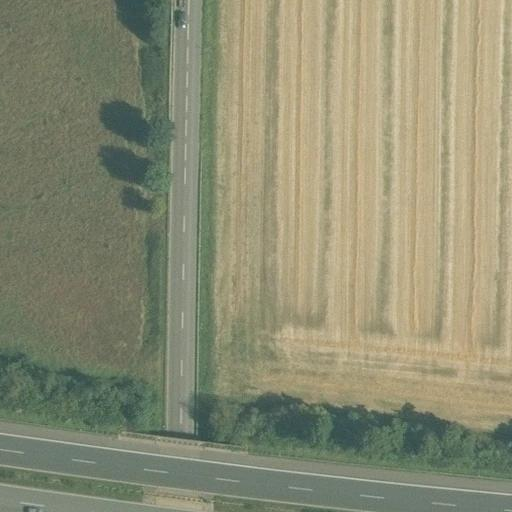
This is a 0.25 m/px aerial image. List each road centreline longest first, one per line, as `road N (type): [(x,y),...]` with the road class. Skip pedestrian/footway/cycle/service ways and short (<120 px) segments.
road 1 (tertiary): [(190,0),(180,511)]
road 2 (motorway): [(438,511),(0,456)]
